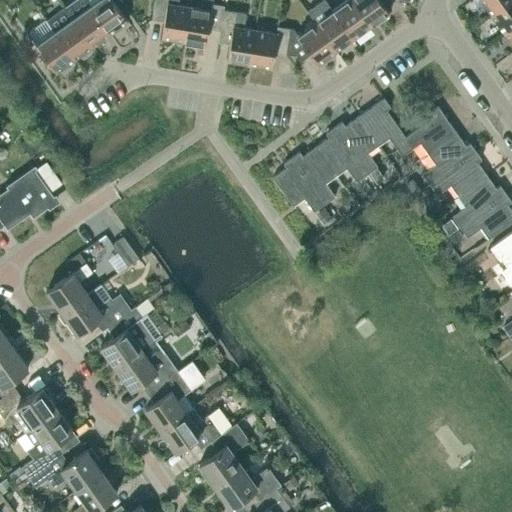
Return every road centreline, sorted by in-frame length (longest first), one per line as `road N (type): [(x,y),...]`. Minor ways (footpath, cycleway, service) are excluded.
road 1 (residential): [(164,511),(3,274)]
road 2 (residential): [(216,89),(314,107),(437,23)]
road 3 (residential): [(321,281),(208,128)]
road 4 (residential): [(79,103),(125,73),(216,89)]
road 5 (residential): [(3,274),(115,196)]
road 6 (residential): [(511,125),(437,23)]
